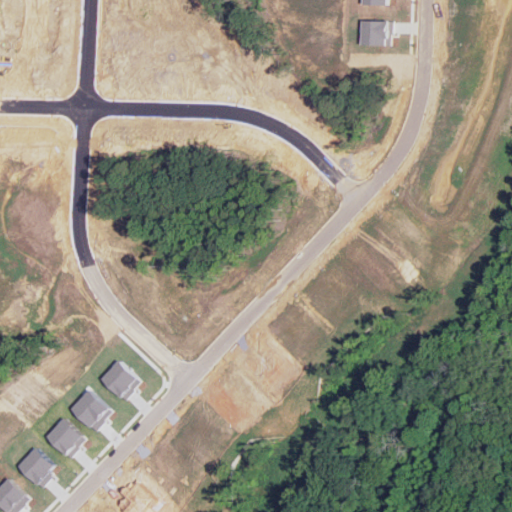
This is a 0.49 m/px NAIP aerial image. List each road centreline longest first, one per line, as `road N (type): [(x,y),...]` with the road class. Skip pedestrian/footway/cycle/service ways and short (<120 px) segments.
road 1 (residential): [(61,511),(397,162),(426,94),(429,0)]
road 2 (residential): [(366,195),(325,154),(273,124),(0,107)]
road 3 (residential): [(97,111),(92,233),(101,276),(188,377)]
